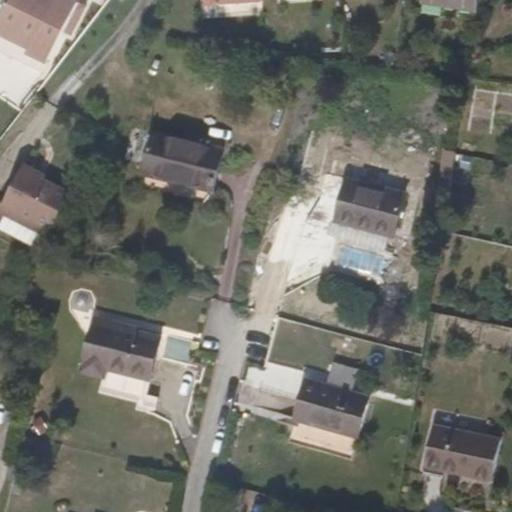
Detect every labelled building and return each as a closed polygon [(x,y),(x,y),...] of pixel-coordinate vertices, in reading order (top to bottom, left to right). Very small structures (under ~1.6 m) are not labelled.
[(57,0),(23,0),(4,30),(41,54),(48,46),(63,56),(76,36),(72,33),(82,16),(57,0)] [(485,23),(489,0),(432,0),(430,11),(485,23)] [(148,179),(212,211),(232,172),(168,140),(148,179)] [(8,208),(57,231),(76,192),(28,169),(8,208)] [(335,221),(394,238),(406,194),(348,178),(335,221)] [(110,372),(149,381),(160,341),(118,331),(120,324),(97,318),(83,371),(108,377),(110,372)] [(145,402),(150,383),(110,373),(105,392),(145,402)] [(295,424),(325,433),(335,398),(368,403),(369,400),(307,381),(295,424)] [(335,398),(325,433),(356,442),(368,403),(335,398)] [(498,439),(429,426),(421,468),(490,482),(498,439)]
